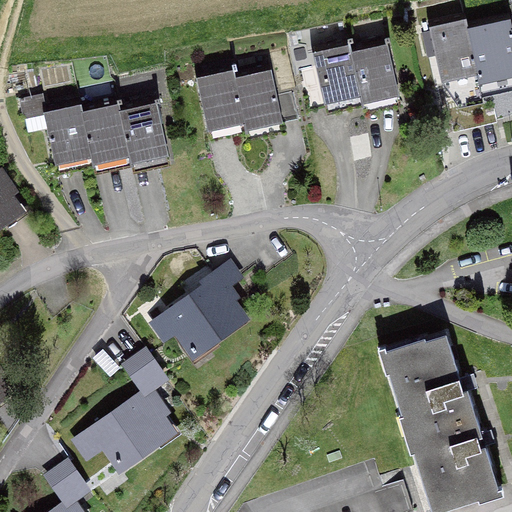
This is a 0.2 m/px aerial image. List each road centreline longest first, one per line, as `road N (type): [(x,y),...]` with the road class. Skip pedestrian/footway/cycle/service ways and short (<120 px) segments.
road 1 (residential): [(188,511),(378,242)]
road 2 (residential): [(144,243),(0,462)]
road 3 (residential): [(378,242),(316,218),(144,243)]
road 4 (track): [(0,93),(14,143),(81,247)]
road 5 (residential): [(378,242),(432,197),(511,163)]
road 6 (residential): [(144,243),(81,247),(0,290)]
